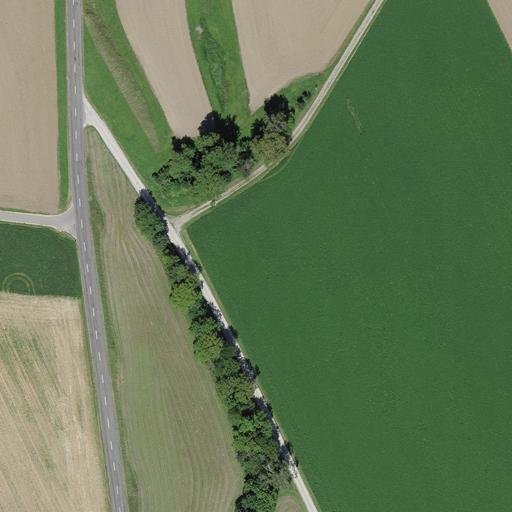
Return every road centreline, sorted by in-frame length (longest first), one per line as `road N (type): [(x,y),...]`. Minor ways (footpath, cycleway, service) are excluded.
road 1 (tertiary): [(74,0),(83,224),(120,511)]
road 2 (track): [(318,511),(177,235),(91,112),(75,105)]
road 3 (track): [(388,0),(261,174),(177,235)]
